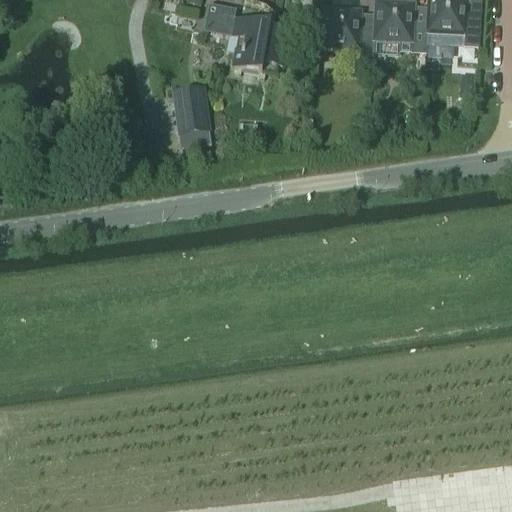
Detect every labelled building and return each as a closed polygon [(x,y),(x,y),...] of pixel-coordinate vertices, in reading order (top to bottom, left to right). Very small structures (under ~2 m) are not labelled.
[(466,5),(466,0),(463,0),(427,0),(427,11),(426,38),(464,40),(464,51),(477,51),(477,52),(478,52),(481,6),(466,5)] [(414,7),(381,5),(375,5),(374,19),(372,45),(373,45),(411,47),(410,57),(425,58),(426,38),(427,11),(414,11),(414,7)] [(275,80),(277,71),(282,72),(288,38),(270,34),(270,31),(232,24),(234,15),(209,10),(204,35),(238,42),(232,73),(261,78),(261,77),(275,80)] [(374,19),(360,18),(361,14),(321,12),(319,52),(357,54),(357,64),(372,65),(373,45),(372,45),(374,19)] [(178,138),(207,135),(202,94),(173,98),(178,138)]
